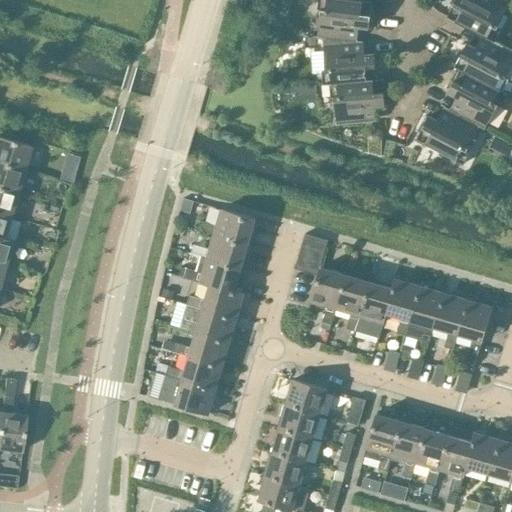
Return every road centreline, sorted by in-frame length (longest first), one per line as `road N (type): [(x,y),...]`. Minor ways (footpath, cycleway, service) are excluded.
road 1 (unclassified): [(100,433),(140,232),(205,0)]
road 2 (residential): [(511,419),(265,345)]
road 3 (residential): [(228,471),(100,433)]
road 4 (residential): [(228,471),(265,345)]
road 5 (residential): [(265,345),(290,224)]
